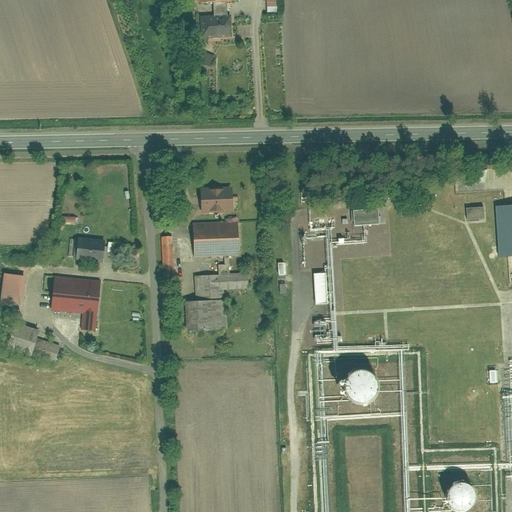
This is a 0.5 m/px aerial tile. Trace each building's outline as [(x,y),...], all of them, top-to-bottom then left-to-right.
[(196,0),(197,11),(235,10),(234,0),(196,0)] [(268,0),(269,12),(279,12),(278,0),(268,0)] [(231,187),(199,189),(200,212),(232,211),(231,187)] [(511,205),(499,206),(501,257),(511,256),(511,205)] [(470,209),(470,219),(487,219),(486,208),(470,209)] [(382,224),(382,210),(357,211),(357,225),(382,224)] [(237,221),(192,223),(194,256),(238,254),(237,221)] [(104,240),(82,237),(79,259),(102,262),(104,240)] [(171,237),(160,237),(162,282),(173,281),(171,237)] [(193,276),(194,301),(224,299),(223,290),(246,289),(246,273),(193,276)] [(329,304),(328,273),(316,274),(318,304),(329,304)] [(24,276),(1,274),(0,283),(0,304),(21,307),(24,276)] [(101,281),(56,276),(52,310),(81,313),(96,315),(98,315),(101,281)] [(194,301),(182,301),(183,331),(225,329),(224,299),(194,301)] [(96,315),(81,313),(79,330),(94,331),(96,315)] [(39,331),(11,323),(3,349),(31,358),(36,338),(39,331)] [(36,338),(31,358),(55,365),(61,345),(36,338)] [(366,365),(346,387),(372,411),(392,389),(366,365)] [(498,382),(498,371),(489,371),(489,382),(498,382)] [(451,500),(454,500),(453,510),(483,511),(483,484),(452,484),(451,500)]
